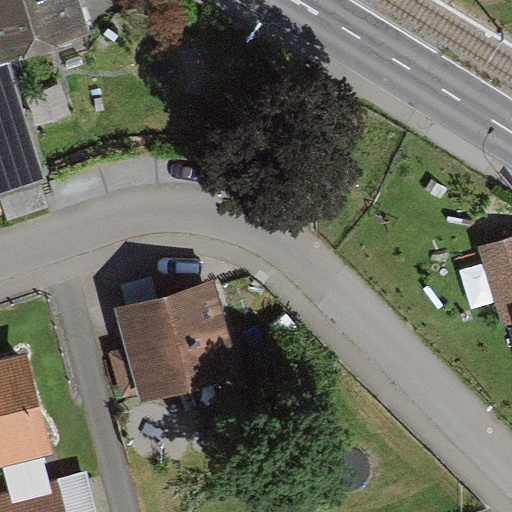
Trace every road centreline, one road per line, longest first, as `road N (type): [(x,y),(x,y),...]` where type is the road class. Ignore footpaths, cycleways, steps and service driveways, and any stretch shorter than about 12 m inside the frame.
road 1 (residential): [(511,463),(308,259),(237,217),(155,211),(0,257)]
road 2 (primary): [(511,135),(299,0)]
